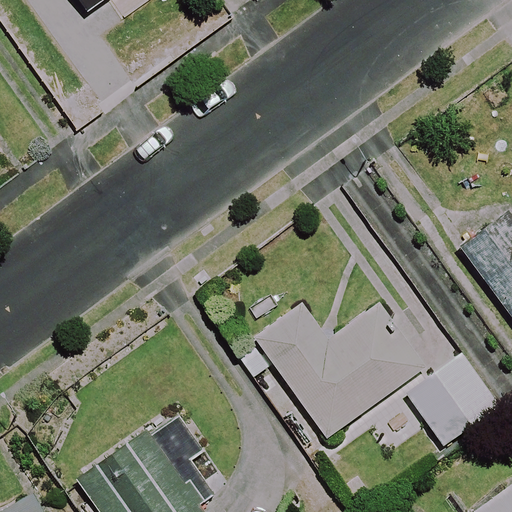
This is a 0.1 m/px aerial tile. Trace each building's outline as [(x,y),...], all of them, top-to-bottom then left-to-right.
[(104,0),(73,0),(84,14),(104,0)] [(511,228),(501,213),(455,246),(511,324),(511,228)] [(422,366),(375,304),(328,340),(299,302),(250,340),(325,439),(422,366)] [(497,407),(459,355),(405,395),(443,447),(497,407)] [(201,511),(145,433),(77,482),(98,511),(201,511)] [(511,511),(511,485),(475,511),(511,511)] [(39,511),(30,496),(0,511),(39,511)]
